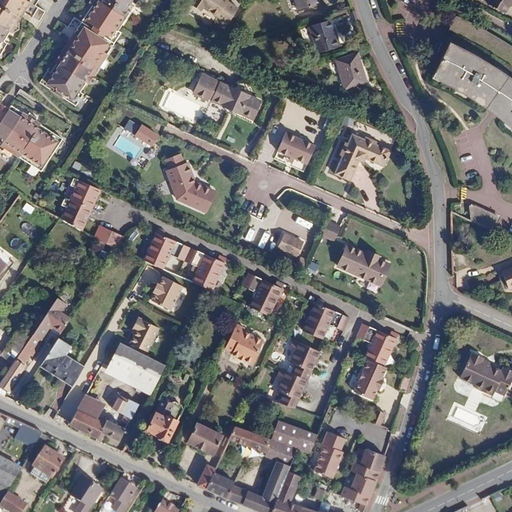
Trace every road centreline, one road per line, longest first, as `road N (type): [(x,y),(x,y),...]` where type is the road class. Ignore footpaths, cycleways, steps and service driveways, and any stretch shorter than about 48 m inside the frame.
road 1 (residential): [(361,313),(125,205)]
road 2 (unclassified): [(437,236),(425,146),(363,0)]
road 3 (residential): [(225,511),(0,406)]
road 4 (unclassified): [(375,511),(431,343)]
road 5 (residential): [(437,236),(368,220),(282,181)]
